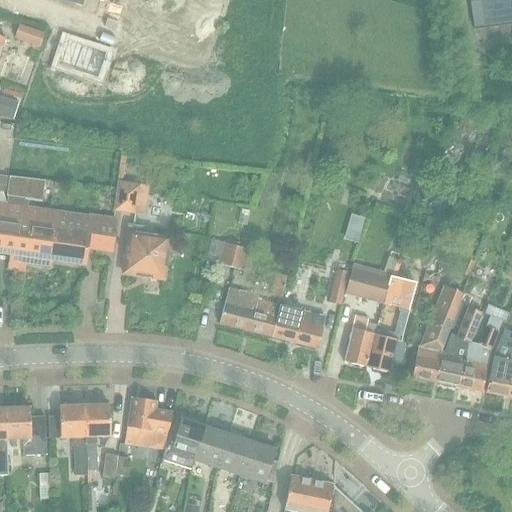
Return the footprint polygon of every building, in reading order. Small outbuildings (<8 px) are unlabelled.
[(511,0),(471,0),(469,0),(473,29),(511,23),(511,0)] [(19,23),(15,37),(37,45),(41,31),(19,23)] [(105,53),(67,40),(59,64),(97,77),(105,53)] [(0,112),(0,114),(14,119),(19,105),(4,100),(0,112)] [(366,188),(378,192),(382,180),(370,176),(366,188)] [(0,179),(0,189),(10,190),(11,181),(0,179)] [(149,186),(119,181),(114,212),(145,216),(149,186)] [(111,250),(116,218),(90,214),(89,219),(0,206),(0,250),(84,263),(87,246),(111,250)] [(163,278),(169,237),(139,233),(140,228),(129,226),(123,272),(163,278)] [(240,269),(245,250),(211,240),(206,259),(240,269)] [(460,272),(469,276),(475,261),(465,258),(460,272)] [(350,264),(348,271),(344,292),(382,302),(383,299),(387,282),(389,275),(350,264)] [(335,268),(328,301),(341,304),(344,292),(348,271),(335,268)] [(278,316),(273,336),(316,347),(321,327),(324,316),(303,311),(280,305),(287,275),(275,272),(269,294),(277,296),(275,304),(273,315),(278,316)] [(403,287),(387,282),(383,299),(398,303),(403,287)] [(441,350),(463,293),(444,286),(436,308),(440,309),(425,346),(419,345),(412,377),(435,381),(441,350)] [(220,323),(273,336),(278,316),(273,315),(275,304),(257,299),(259,295),(229,288),(220,323)] [(491,350),(490,349),(505,311),(485,303),(482,312),(471,341),(470,346),(469,345),(469,346),(467,356),(466,356),(460,387),(483,391),(491,350)] [(471,341),(482,312),(470,308),(458,337),(450,335),(447,351),(445,351),(439,382),(460,387),(466,356),(467,356),(469,346),(469,345),(470,346),(471,341)] [(344,361),(366,366),(375,334),(374,334),(377,325),(368,323),(369,318),(356,315),(344,361)] [(375,334),(366,366),(389,372),(397,339),(388,337),(390,328),(377,325),(374,334),(375,334)] [(487,393),(508,397),(511,378),(511,331),(505,329),(494,357),(493,361),(487,393)] [(172,415),(173,412),(155,410),(156,401),(132,397),(125,444),(164,449),(172,415)] [(109,405),(84,406),(87,470),(98,470),(97,437),(110,436),(109,405)] [(59,407),(60,415),(47,415),(48,437),(61,437),(61,439),(74,438),(75,477),(88,477),(87,470),(84,406),(59,407)] [(7,439),(23,439),(23,454),(45,453),(44,416),(28,417),(28,407),(5,408),(7,439)] [(182,418),(172,415),(164,449),(161,459),(191,468),(193,460),(194,460),(205,426),(197,424),(198,421),(183,416),(182,418)] [(193,460),(217,468),(229,431),(213,426),(212,428),(205,426),(194,460),(193,460)] [(217,468),(240,475),(251,441),(243,439),(244,436),(229,431),(217,468)] [(251,441),(240,475),(263,483),(275,447),(259,441),(258,444),(251,441)] [(115,480),(118,457),(106,455),(103,478),(115,480)] [(39,473),(40,499),(50,499),(50,473),(39,473)] [(328,511),(333,485),(291,476),(284,509),(286,510),(285,511),(328,511)] [(362,511),(333,485),(328,511),(362,511)]
